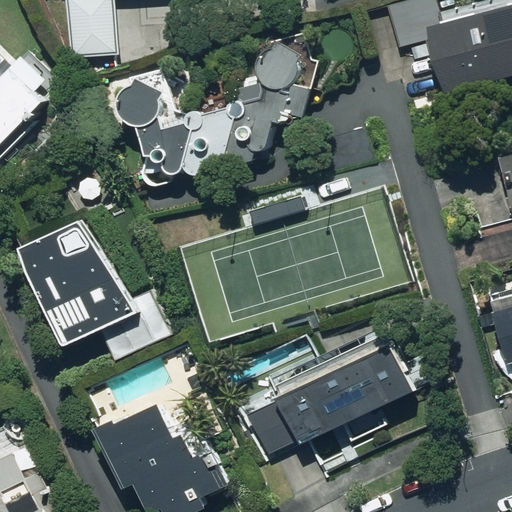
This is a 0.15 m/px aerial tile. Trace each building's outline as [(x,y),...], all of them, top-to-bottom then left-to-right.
[(123,0),(72,0),(74,54),(125,53),(123,0)] [(402,46),(433,40),(449,97),(511,79),(511,7),(447,25),(439,0),(418,0),(391,8),(402,46)] [(261,61),(258,62),(266,90),(265,89),(265,88),(264,88),(263,87),(262,87),(261,86),(260,86),(259,86),(258,85),(257,85),(256,85),(255,85),(254,86),(253,86),(252,86),(251,87),(250,87),(249,87),(249,88),(248,88),(247,89),(247,90),(246,90),(246,91),(245,92),(245,93),(245,94),(244,94),(244,95),(244,96),(244,97),(233,100),(235,108),(208,115),(206,108),(191,112),(189,106),(189,105),(190,105),(190,104),(191,103),(191,102),(192,101),(192,100),(192,99),(192,98),(192,97),(192,96),(192,95),(192,94),(192,93),(192,92),(192,91),(192,90),(191,89),(191,88),(191,87),(190,87),(190,86),(189,85),(189,84),(188,84),(187,83),(187,82),(186,82),(185,81),(184,80),(183,80),(183,79),(182,79),(181,79),(179,74),(131,87),(133,92),(132,92),(130,95),(128,99),(127,102),(127,106),(127,109),(128,113),(129,116),(131,119),(133,122),(136,124),(139,126),(142,127),(143,128),(156,173),(170,170),(170,171),(171,172),(172,172),(172,173),(173,173),(173,174),(174,174),(175,175),(176,175),(177,175),(178,176),(179,176),(180,176),(181,175),(182,175),(183,175),(184,174),(185,174),(186,173),(187,172),(188,171),(188,170),(189,170),(189,169),(189,168),(191,168),(192,169),(192,170),(193,171),(194,172),(195,173),(197,174),(198,174),(199,175),(200,175),(202,176),(203,176),(205,176),(206,176),(207,175),(209,175),(210,174),(211,174),(213,173),(214,172),(215,171),(216,170),(216,169),(217,168),(218,167),(218,165),(219,164),(219,163),(219,161),(219,160),(219,158),(218,157),(218,156),(254,145),(254,146),(255,147),(256,148),(257,149),(258,149),(258,150),(259,150),(260,151),(261,151),(262,151),(263,152),(264,152),(265,152),(266,152),(267,152),(268,151),(269,151),(270,150),(271,150),(272,149),(273,149),(273,148),(274,147),(275,146),(275,145),(276,144),(276,143),(277,142),(277,141),(277,140),(277,139),(278,138),(280,125),(316,114),(304,72),(305,69),(305,65),(305,62),(303,58),(302,55),(300,52),(298,50),(297,50),(296,49),(295,48),(293,48),(292,47),(291,47),(290,46),(289,46),(287,46),(286,45),(285,45),(284,45),(282,45),(281,45),(280,45),(279,46),(277,46),(276,46),(275,47),(274,47),(273,48),(272,48),(270,49),(269,50),(268,50),(267,51),(267,52),(266,53),(265,54),(264,55),(263,56),(263,57),(262,58),(262,60),(261,61)] [(23,76),(0,98),(0,153),(50,104),(23,76)] [(68,343),(105,327),(120,362),(178,336),(157,289),(135,298),(99,218),(27,250),(68,343)] [(511,301),(497,306),(511,363),(511,362),(511,301)] [(251,418),(273,460),(446,372),(414,309),(275,379),(286,400),(251,418)] [(196,392),(107,432),(133,489),(142,484),(155,511),(200,511),(212,507),(207,495),(236,482),(196,392)] [(67,511),(42,447),(0,465),(0,511),(67,511)]
